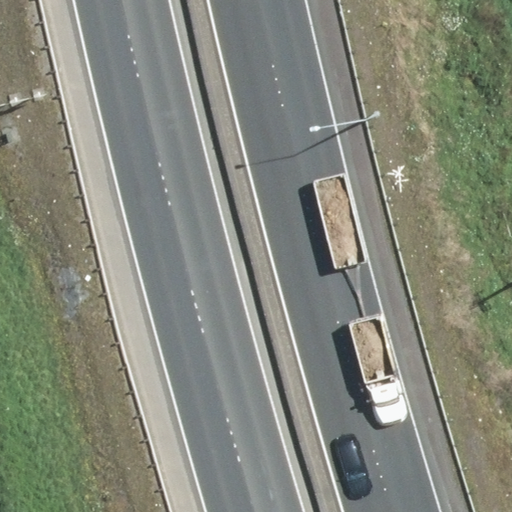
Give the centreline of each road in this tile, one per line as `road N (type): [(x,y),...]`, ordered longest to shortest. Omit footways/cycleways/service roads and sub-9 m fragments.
road 1 (motorway): [(242,511),(106,0)]
road 2 (motorway): [(257,0),(391,511)]
